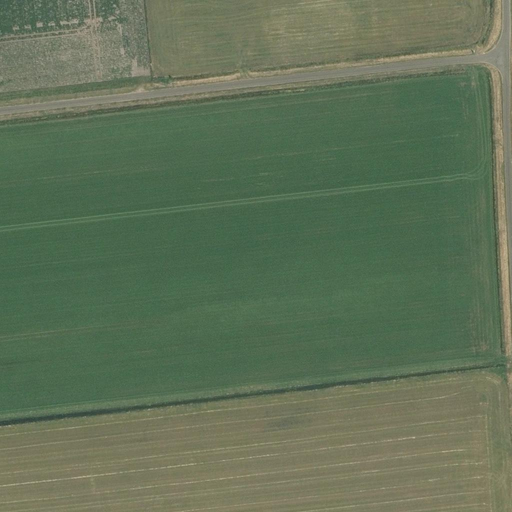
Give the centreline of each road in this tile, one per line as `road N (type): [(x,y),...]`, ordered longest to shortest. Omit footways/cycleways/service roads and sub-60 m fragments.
road 1 (unclassified): [(0,111),(505,56)]
road 2 (unclassified): [(511,235),(505,56)]
